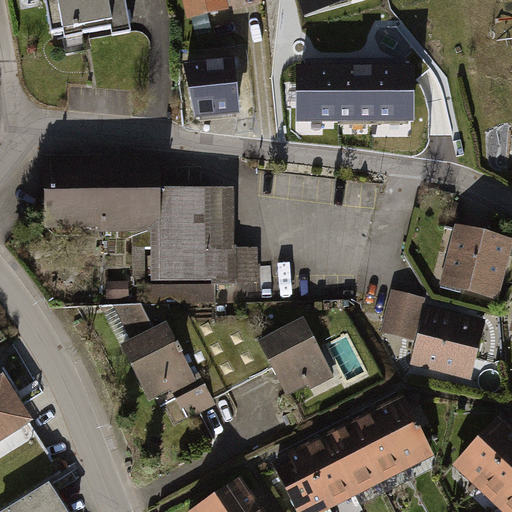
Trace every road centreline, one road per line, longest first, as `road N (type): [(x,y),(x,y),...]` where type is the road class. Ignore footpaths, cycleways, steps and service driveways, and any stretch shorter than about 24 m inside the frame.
road 1 (residential): [(511,202),(436,171),(162,136),(108,130),(26,140)]
road 2 (unclassified): [(0,273),(23,295),(118,511)]
road 3 (unclassified): [(26,140),(0,21)]
